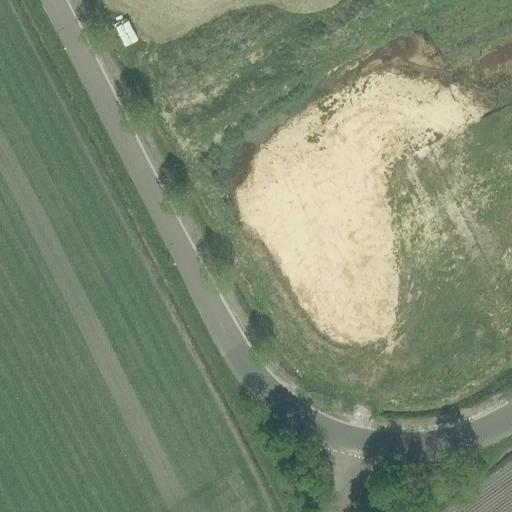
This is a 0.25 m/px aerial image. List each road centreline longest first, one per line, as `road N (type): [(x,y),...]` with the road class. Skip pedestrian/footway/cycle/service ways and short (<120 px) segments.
road 1 (unclassified): [(352,442),(283,407),(240,350),(58,0)]
road 2 (unclassified): [(352,442),(418,444),(495,425),(511,413)]
